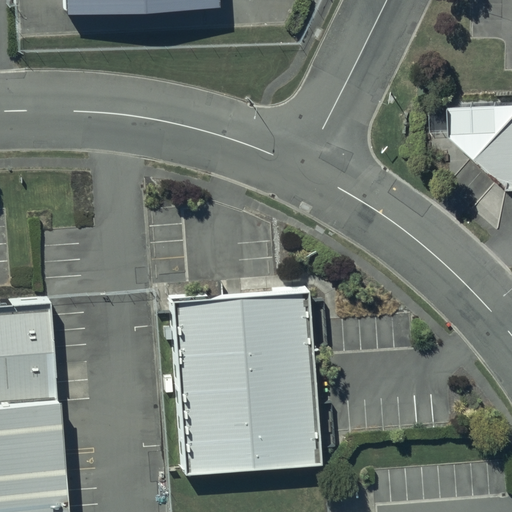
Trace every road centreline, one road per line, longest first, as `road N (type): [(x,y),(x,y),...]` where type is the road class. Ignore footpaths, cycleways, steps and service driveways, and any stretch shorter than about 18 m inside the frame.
road 1 (residential): [(0,110),(180,124),(303,167)]
road 2 (residential): [(303,167),(413,236),(511,332)]
road 3 (residential): [(303,167),(383,0)]
